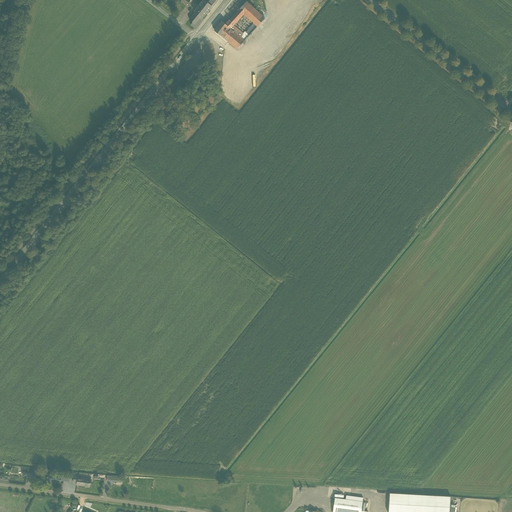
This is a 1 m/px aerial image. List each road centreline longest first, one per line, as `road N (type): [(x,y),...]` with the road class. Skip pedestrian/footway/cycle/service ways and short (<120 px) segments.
road 1 (primary): [(0,282),(196,37)]
road 2 (unclassified): [(201,511),(0,484)]
road 3 (tertiary): [(370,0),(511,113)]
road 4 (track): [(511,125),(409,253)]
